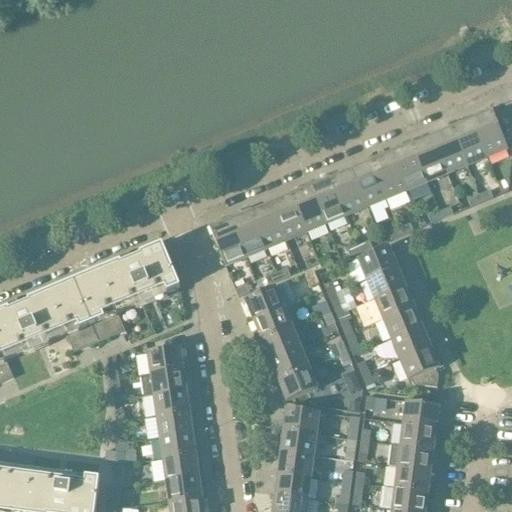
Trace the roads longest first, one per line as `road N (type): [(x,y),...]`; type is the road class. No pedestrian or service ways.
road 1 (residential): [(173,213),(511,72)]
road 2 (residential): [(235,511),(206,297),(173,213)]
road 3 (residential): [(0,286),(173,213)]
